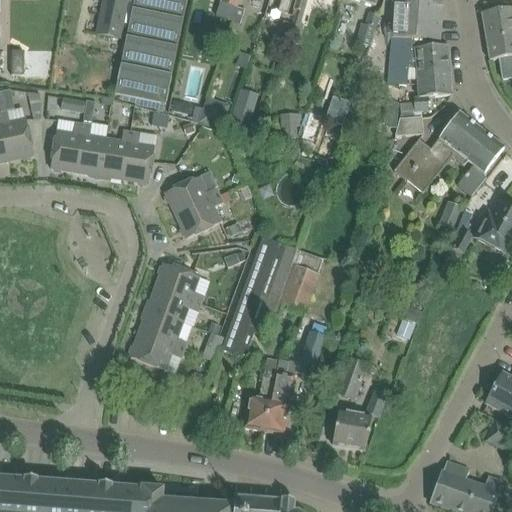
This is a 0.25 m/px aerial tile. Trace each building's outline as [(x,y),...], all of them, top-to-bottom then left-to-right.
[(104,0),(96,36),(121,42),(129,4),(129,0),(104,0)] [(165,107),(187,0),(134,0),(114,96),(165,107)] [(237,9),(238,9),(238,7),(240,0),(221,0),(221,4),(237,9)] [(276,0),(281,1),(278,12),(287,15),(291,0),(276,0)] [(305,2),(297,0),(296,0),(294,10),(302,13),(305,2)] [(406,87),(407,81),(410,51),(439,49),(439,44),(440,44),(443,6),(396,2),(388,86),(406,87)] [(221,4),(216,17),(232,22),(233,21),(235,16),(237,9),(221,4)] [(237,9),(235,16),(242,18),(245,9),(238,7),(238,9),(237,9)] [(511,10),(482,15),(487,45),(503,42),(503,39),(511,37),(511,10)] [(18,13),(10,76),(54,81),(61,18),(18,13)] [(362,25),(356,44),(370,48),(379,18),(369,15),(366,26),(362,25)] [(283,22),(276,44),(286,47),(288,41),(293,25),(283,22)] [(298,44),(304,26),(293,23),(293,25),(288,41),(298,44)] [(503,42),(487,45),(489,62),(490,62),(493,61),(499,61),(502,81),(511,79),(511,37),(503,39),(503,42)] [(410,51),(407,81),(418,82),(418,75),(433,74),(434,78),(450,77),(447,48),(439,49),(410,51)] [(415,100),(414,100),(414,107),(415,112),(418,112),(428,111),(427,99),(452,97),(450,77),(434,78),(433,74),(418,75),(418,82),(420,100),(415,100)] [(63,99),(61,110),(84,114),(85,103),(63,99)] [(200,124),(221,131),(228,108),(208,101),(205,108),(200,124)] [(82,126),(74,174),(98,177),(104,142),(88,139),(94,104),(86,102),(85,103),(84,114),(84,115),(82,126)] [(196,106),(194,122),(200,124),(205,108),(196,106)] [(235,110),(228,133),(243,138),(250,115),(235,110)] [(504,149),(459,113),(447,129),(439,139),(430,151),(418,142),(393,172),(422,195),(452,157),(464,167),(467,163),(473,167),(457,186),(471,198),(486,179),(482,177),(504,149)] [(0,114),(0,126),(8,162),(32,157),(25,122),(8,126),(5,114),(0,114)] [(401,122),(395,138),(423,135),(422,120),(414,120),(401,122)] [(300,121),(282,122),(283,139),(296,139),(296,127),(301,127),(300,121)] [(49,170),(74,174),(82,126),(74,125),(72,136),(55,134),(49,170)] [(191,125),(183,128),(186,136),(194,133),(191,125)] [(104,142),(98,177),(123,181),(130,134),(122,133),(121,145),(104,142)] [(130,134),(123,181),(148,185),(153,149),(137,147),(139,136),(130,134)] [(164,195),(175,217),(219,197),(215,189),(206,194),(199,178),(164,195)] [(240,191),(245,201),(252,198),(247,187),(240,191)] [(222,205),(219,197),(175,217),(186,240),(220,224),(213,209),(222,205)] [(439,228),(452,233),(461,209),(448,204),(439,228)] [(488,216),(475,240),(503,254),(511,237),(511,210),(500,204),(493,219),(488,216)] [(242,232),(239,225),(227,231),(230,238),(242,232)] [(471,237),(462,232),(453,250),(462,255),(471,237)] [(245,360),(261,314),(260,314),(283,247),(263,240),(222,352),(245,360)] [(284,247),(260,314),(261,314),(273,318),(274,315),(279,317),(283,307),(304,315),(313,290),(314,291),(315,290),(313,289),(318,277),(317,277),(318,274),(322,262),(284,247)] [(236,254),(224,259),(228,269),(245,262),(242,253),(236,255),(236,254)] [(163,266),(155,290),(200,306),(203,299),(192,295),(198,279),(163,266)] [(155,290),(146,313),(182,325),(187,310),(197,314),(200,306),(155,290)] [(405,307),(400,320),(417,326),(422,313),(405,307)] [(146,313),(138,336),(183,352),(186,344),(176,340),(182,325),(146,313)] [(402,322),(397,335),(409,340),(414,326),(402,322)] [(211,324),(207,334),(217,337),(221,328),(211,324)] [(276,365),(263,434),(283,438),(294,378),(299,371),(311,374),(323,338),(311,334),(301,365),(287,362),(287,364),(286,363),(286,362),(279,361),(279,363),(277,363),(277,365),(276,365)] [(205,351),(202,358),(215,363),(224,340),(217,337),(211,335),(205,351)] [(180,360),(183,352),(138,336),(129,359),(164,372),(170,356),(180,360)] [(367,366),(350,359),(336,395),(353,402),(367,366)] [(245,431),(263,434),(276,365),(267,363),(265,374),(264,374),(259,400),(250,399),(245,431)] [(194,374),(190,387),(204,391),(208,378),(194,374)] [(511,381),(502,376),(486,406),(511,419),(511,381)] [(378,419),(388,399),(375,393),(366,414),(378,419)] [(365,452),(370,420),(337,415),(332,446),(365,452)] [(511,455),(511,431),(496,423),(487,442),(511,455)] [(430,506),(446,511),(492,511),(499,494),(497,494),(501,485),(488,480),(484,489),(466,482),(469,473),(446,464),(443,474),(442,473),(430,506)] [(0,511),(131,511),(133,490),(0,479),(0,511)] [(133,490),(131,511),(231,511),(232,508),(161,502),(162,492),(133,490)] [(231,511),(298,511),(299,511),(297,511),(296,511),(292,511),(294,503),(287,501),(278,500),(278,503),(265,501),(265,499),(263,498),(263,501),(250,500),(251,498),(249,497),(249,500),(236,499),(236,496),(233,496),(232,508),(231,511)]
